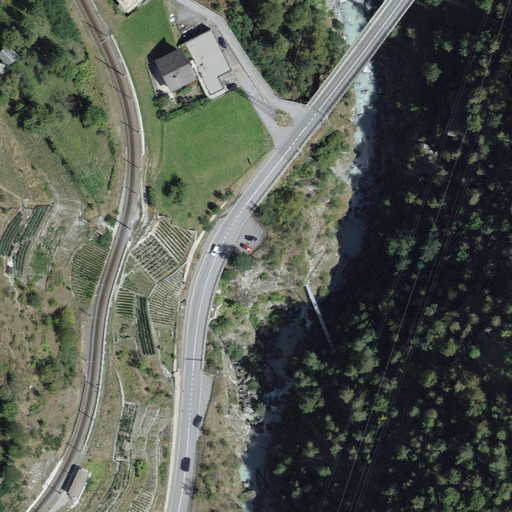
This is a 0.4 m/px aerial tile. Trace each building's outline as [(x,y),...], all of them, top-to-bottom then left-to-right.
[(113,0),(126,16),(146,0),(113,0)] [(28,57),(18,47),(8,57),(19,67),(28,57)] [(196,48),(163,61),(177,95),(209,82),(196,48)] [(6,98),(0,100),(0,116),(11,114),(6,98)] [(68,493),(80,498),(91,474),(80,468),(68,493)]
